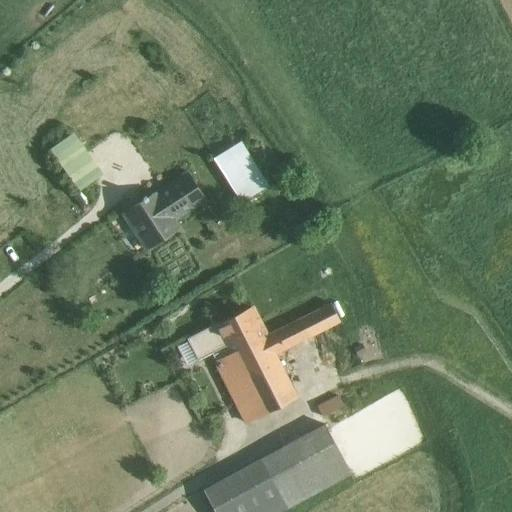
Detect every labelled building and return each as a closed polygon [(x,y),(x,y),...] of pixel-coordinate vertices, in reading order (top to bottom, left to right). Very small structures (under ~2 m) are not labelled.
[(75,131),(48,149),(76,189),(107,168),(95,151),(91,154),(75,131)] [(211,159),(216,167),(228,160),(241,181),(247,177),(256,190),(267,184),(239,141),(211,159)] [(211,159),(201,165),(216,189),(226,182),(216,167),(211,159)] [(229,188),(241,181),(228,160),(216,167),(226,182),(229,188)] [(201,198),(216,189),(201,165),(186,175),(201,198)] [(183,171),(120,211),(123,214),(137,236),(143,246),(174,226),(170,218),(201,198),(186,175),(183,171)] [(238,202),(256,190),(247,177),(241,181),(229,188),(238,202)] [(128,242),(137,236),(123,214),(114,220),(128,242)] [(266,336),(275,354),(340,321),(331,303),(266,336)] [(217,325),(216,326),(226,345),(231,354),(266,336),(252,308),(217,325)] [(198,360),(226,345),(216,326),(217,325),(216,323),(187,338),(198,360)] [(231,354),(214,362),(245,422),(296,396),(275,354),(266,336),(231,354)] [(336,397),(317,407),(322,417),(342,407),(336,397)] [(325,424),(260,458),(286,508),(352,473),(325,424)] [(260,458),(201,490),(212,511),(277,511),(286,508),(260,458)]
